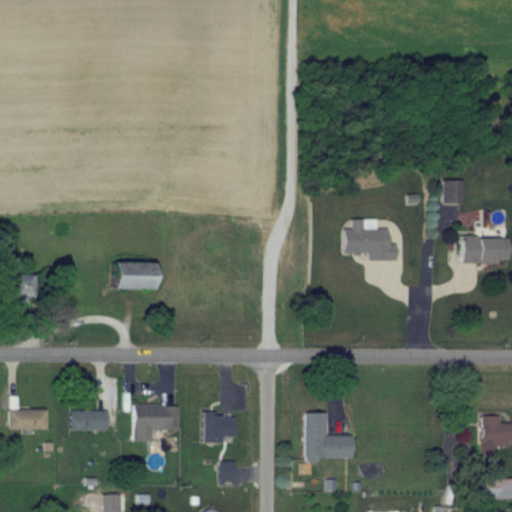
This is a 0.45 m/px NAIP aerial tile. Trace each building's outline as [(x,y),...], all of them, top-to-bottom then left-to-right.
[(440,203),(460,203),(460,179),(439,180),(440,203)] [(393,259),(392,244),(384,244),(384,228),(373,228),(373,218),(348,219),(348,228),(338,229),(339,253),(365,253),(366,260),(393,259)] [(506,236),(457,237),(458,263),(495,262),(495,259),(506,259),(506,236)] [(148,289),(148,262),(108,262),(107,288),(148,289)] [(28,298),(27,273),(3,274),(4,298),(28,298)] [(149,441),(149,429),(175,430),(176,405),(130,404),(129,441),(149,441)] [(44,429),(43,409),(5,409),(5,429),(44,429)] [(104,410),(67,410),(67,429),(104,430),(104,410)] [(348,435),(321,435),(321,412),(300,412),(299,461),(313,461),(313,457),(347,457),(348,435)] [(219,436),(232,436),(233,414),(201,414),(200,442),(219,442),(219,436)] [(478,454),(492,454),(492,445),(506,446),(506,442),(511,441),(511,422),(497,422),(497,415),(479,415),(478,454)] [(232,461),(216,461),(217,479),(232,479),(232,461)] [(509,479),(479,478),(479,498),(508,499),(509,479)] [(118,494),(100,495),(100,511),(118,511),(118,494)]
